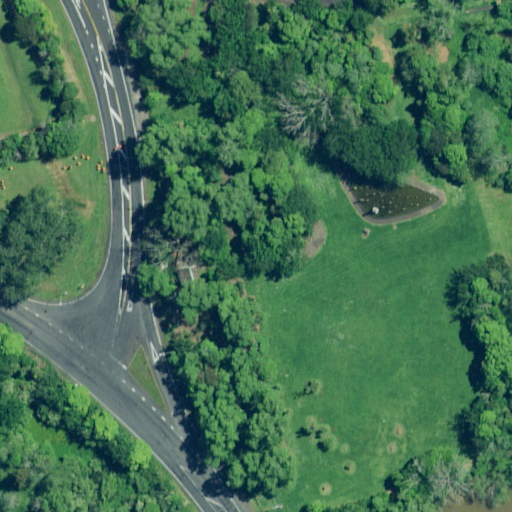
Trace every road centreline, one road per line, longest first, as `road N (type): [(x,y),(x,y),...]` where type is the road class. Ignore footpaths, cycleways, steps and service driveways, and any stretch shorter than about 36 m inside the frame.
road 1 (tertiary): [(129,217),(144,314),(191,466)]
road 2 (tertiary): [(82,0),(122,121),(129,217)]
road 3 (tertiary): [(129,217),(118,316),(95,374)]
road 4 (tertiary): [(95,374),(191,466)]
